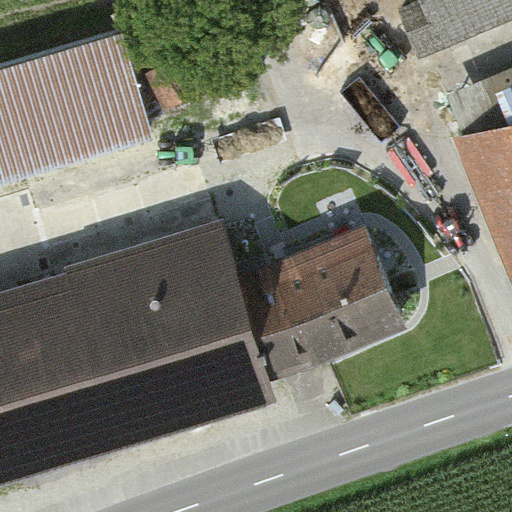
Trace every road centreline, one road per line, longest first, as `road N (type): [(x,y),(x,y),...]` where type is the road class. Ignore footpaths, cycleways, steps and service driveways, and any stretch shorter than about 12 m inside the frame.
road 1 (tertiary): [(185,511),(511,396)]
road 2 (track): [(300,114),(365,111),(416,133),(511,332)]
road 3 (track): [(0,214),(111,168),(300,114)]
